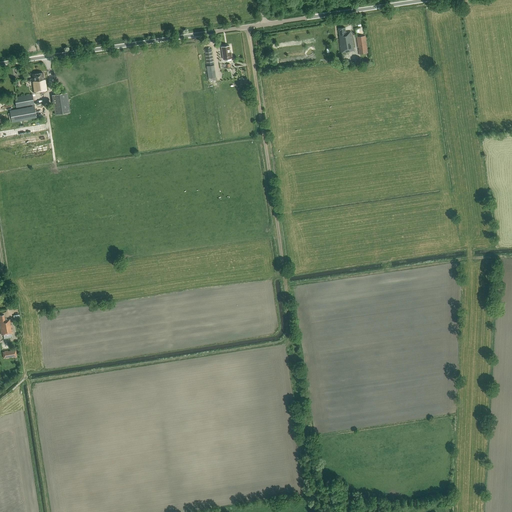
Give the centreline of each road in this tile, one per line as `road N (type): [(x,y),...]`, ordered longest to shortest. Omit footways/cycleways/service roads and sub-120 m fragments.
road 1 (track): [(247,27),(319,511)]
road 2 (unclassified): [(0,64),(430,0)]
